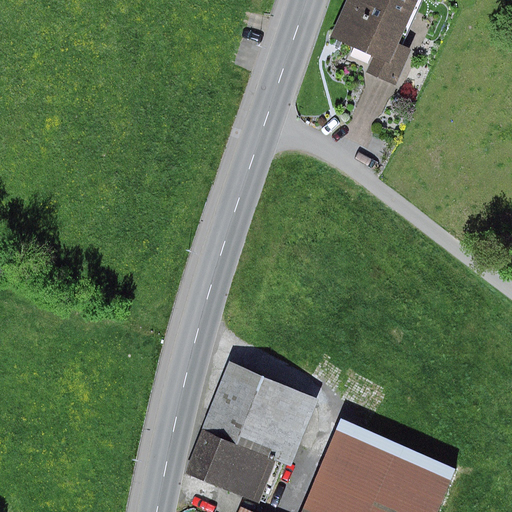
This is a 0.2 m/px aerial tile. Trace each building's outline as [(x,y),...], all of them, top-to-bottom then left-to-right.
[(414,0),(345,0),(331,35),(376,53),(390,59),(396,45),(414,0)] [(390,59),(376,53),(367,72),(397,85),(412,52),(396,45),(390,59)] [(318,401),(229,365),(203,430),(278,459),(293,465),(318,401)] [(435,511),(453,469),(341,422),(302,511),(435,511)] [(278,459),(203,430),(185,474),(260,503),(278,459)]
